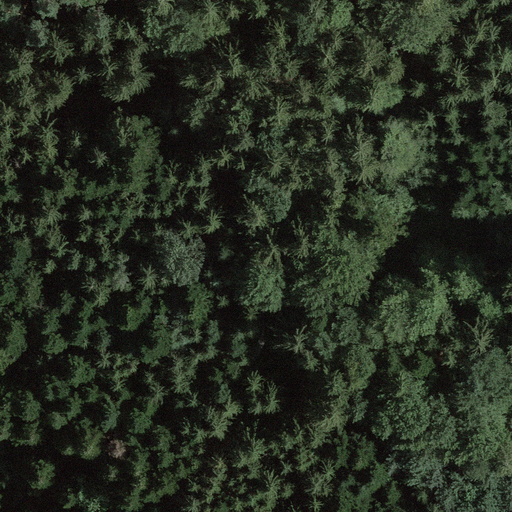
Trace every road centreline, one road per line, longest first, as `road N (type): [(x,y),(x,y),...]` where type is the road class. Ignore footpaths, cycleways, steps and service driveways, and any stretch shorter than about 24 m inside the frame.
road 1 (track): [(424,511),(220,141),(155,0)]
road 2 (track): [(339,352),(454,428),(485,443),(511,444)]
